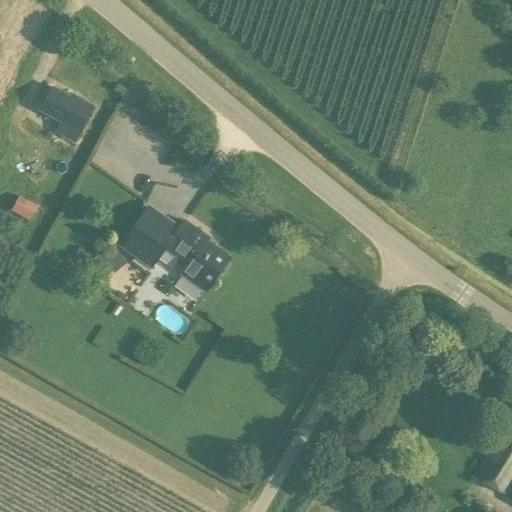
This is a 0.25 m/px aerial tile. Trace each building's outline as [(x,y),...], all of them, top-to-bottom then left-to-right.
[(56,104),(0,101),(0,157),(19,158),(18,178),(53,179),(54,159),(83,160),(84,126),(56,125),(56,104)] [(31,221),(39,204),(18,194),(10,211),(31,221)] [(178,229),(160,217),(149,233),(136,224),(120,247),(150,268),(163,250),(186,266),(180,275),(204,292),(218,273),(225,274),(232,264),(228,258),(229,257),(207,241),(208,239),(184,221),(178,229)] [(98,256),(86,266),(100,282),(112,272),(115,276),(127,266),(112,248),(100,258),(98,256)] [(168,304),(156,317),(176,336),(189,323),(168,304)] [(511,445),(496,436),(473,477),(506,495),(511,484),(511,445)]
